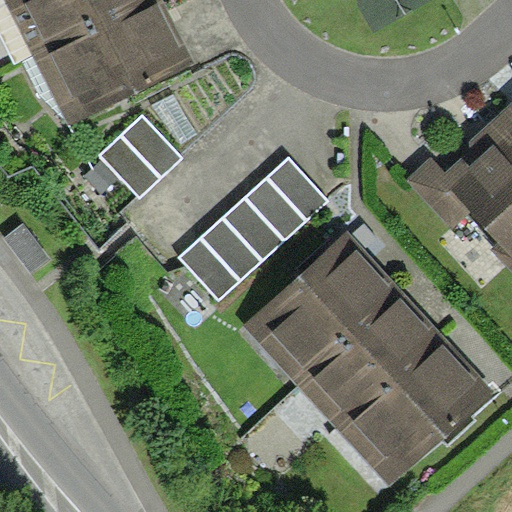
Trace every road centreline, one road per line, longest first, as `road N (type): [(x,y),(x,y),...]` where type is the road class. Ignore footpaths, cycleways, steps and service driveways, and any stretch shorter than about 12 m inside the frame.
road 1 (residential): [(256,0),(279,44),(333,69),(402,75),(505,0)]
road 2 (secondary): [(75,511),(0,418)]
